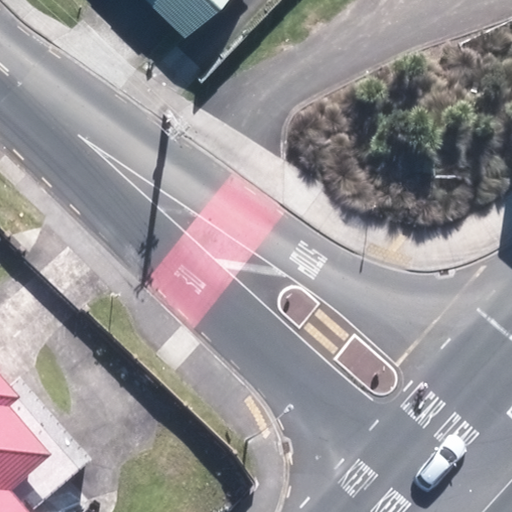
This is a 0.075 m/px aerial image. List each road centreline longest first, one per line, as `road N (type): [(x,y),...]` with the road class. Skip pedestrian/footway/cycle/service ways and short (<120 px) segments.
road 1 (tertiary): [(447,498),(292,358),(158,196)]
road 2 (primary): [(158,196),(352,282),(511,405)]
road 3 (tertiary): [(158,196),(0,54)]
